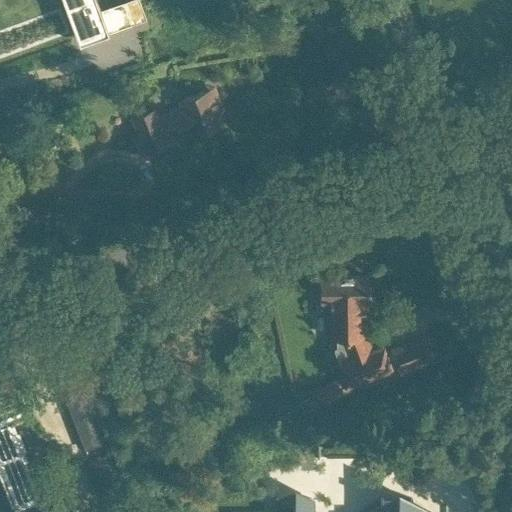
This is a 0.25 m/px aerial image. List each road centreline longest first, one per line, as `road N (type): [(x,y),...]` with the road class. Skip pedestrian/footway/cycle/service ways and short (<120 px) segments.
road 1 (residential): [(17,289),(53,285),(440,132)]
road 2 (residential): [(511,322),(440,132)]
road 3 (residential): [(440,132),(389,0)]
